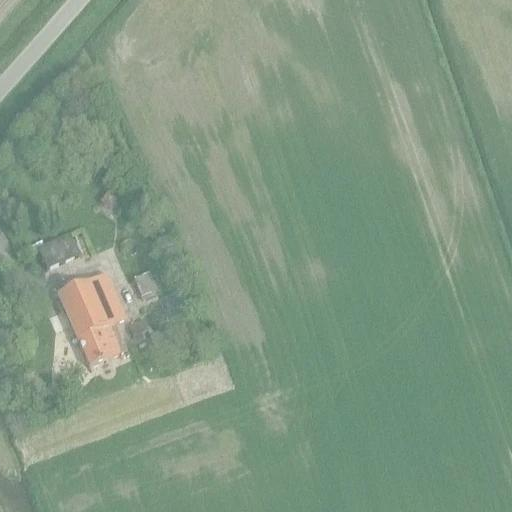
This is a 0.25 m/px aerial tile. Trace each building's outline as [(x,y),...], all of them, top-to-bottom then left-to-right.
[(36,249),(45,272),(77,259),(67,237),(36,249)] [(155,275),(151,277),(150,274),(133,281),(142,302),(154,297),(153,293),(161,289),(155,275)] [(57,299),(88,372),(118,359),(106,332),(125,324),(105,278),(57,299)] [(128,327),(133,338),(147,332),(142,321),(128,327)] [(149,338),(155,350),(169,343),(163,331),(149,338)]
